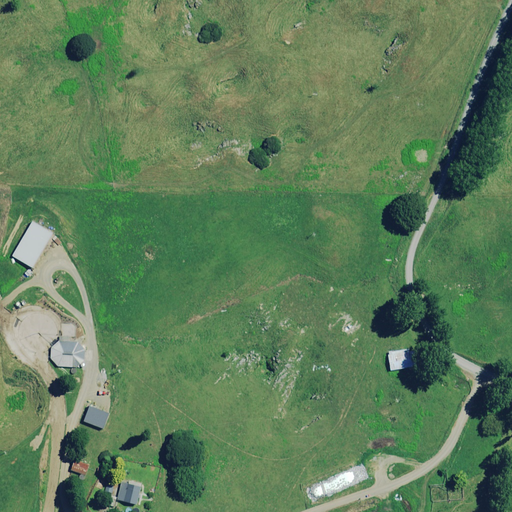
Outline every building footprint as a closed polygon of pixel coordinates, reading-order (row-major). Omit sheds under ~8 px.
[(52,233),(33,222),(13,256),(33,268),(52,233)] [(50,358),(58,367),(72,368),(71,369),(71,371),(71,372),(71,373),(72,373),(73,374),(74,374),(75,374),(76,373),(77,373),(77,372),(77,371),(77,370),(77,369),(76,368),(84,361),(85,350),(78,343),(59,342),(51,348),(50,358)] [(416,351),(409,351),(409,350),(388,352),(390,370),(418,367),(416,351)] [(110,414),(91,407),(86,422),(104,429),(110,414)] [(90,465),(75,460),(71,470),(81,474),(79,479),(84,481),(90,465)] [(141,486),(122,481),(117,500),(136,505),(141,486)] [(107,482),(105,492),(113,494),(116,484),(107,482)]
